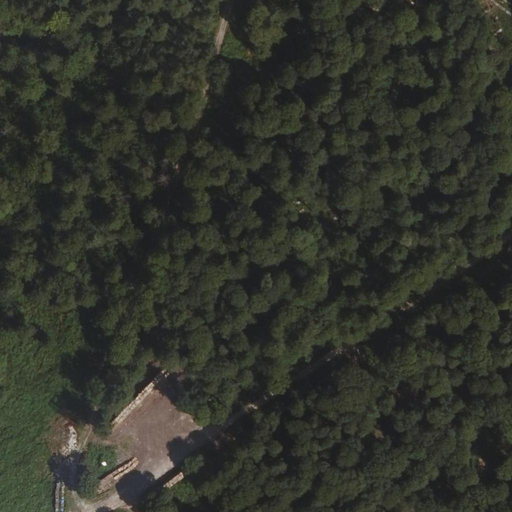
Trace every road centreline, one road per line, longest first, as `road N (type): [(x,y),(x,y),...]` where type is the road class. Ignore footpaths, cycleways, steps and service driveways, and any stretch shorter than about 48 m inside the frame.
road 1 (track): [(230,0),(66,511)]
road 2 (track): [(511,229),(101,511)]
